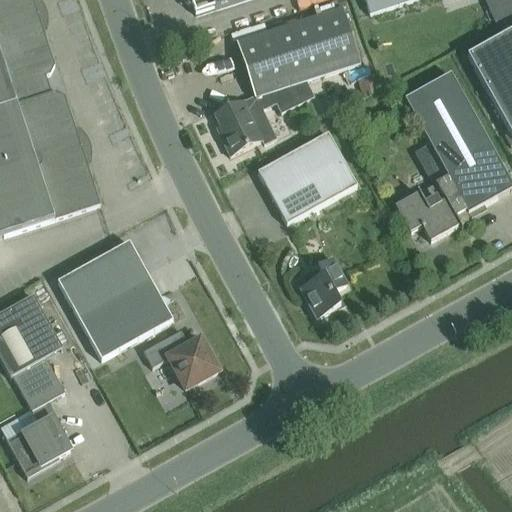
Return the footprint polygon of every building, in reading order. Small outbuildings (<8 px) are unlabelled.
[(51,96),(45,79),(49,78),(54,69),(30,0),(0,0),(0,241),(99,209),(64,99),(55,95),(51,96)] [(188,0),(195,18),(214,12),(250,0),(188,0)] [(362,0),(369,18),(422,0),(362,0)] [(511,0),(485,0),(483,1),(493,24),(511,15),(511,0)] [(359,68),(341,12),(236,47),(253,100),(254,102),(306,85),(359,68)] [(511,33),(466,59),(511,141),(511,33)] [(511,189),(503,174),(450,78),(404,104),(447,181),(417,197),(418,199),(396,211),(400,219),(410,237),(420,231),(422,234),(423,234),(430,246),(459,229),(454,220),(465,213),(467,218),(511,193),(511,189)] [(254,102),(253,100),(213,119),(224,141),(220,142),(229,160),(262,144),(265,149),(276,143),(262,114),(276,107),(280,118),(313,101),(306,85),(254,102)] [(286,229),(303,220),(356,191),(327,138),(257,177),(286,229)] [(101,365),(172,325),(128,247),(57,287),(101,365)] [(316,323),(340,310),(332,297),(346,289),(332,264),(317,272),(322,281),(300,294),(316,323)] [(32,300),(0,318),(0,365),(9,383),(12,381),(31,416),(39,431),(23,439),(8,448),(6,444),(5,444),(16,466),(26,483),(28,482),(25,478),(69,455),(56,431),(60,428),(48,406),(64,397),(45,363),(62,353),(32,300)] [(188,350),(180,335),(142,356),(151,373),(168,363),(185,394),(217,376),(199,344),(188,350)]
